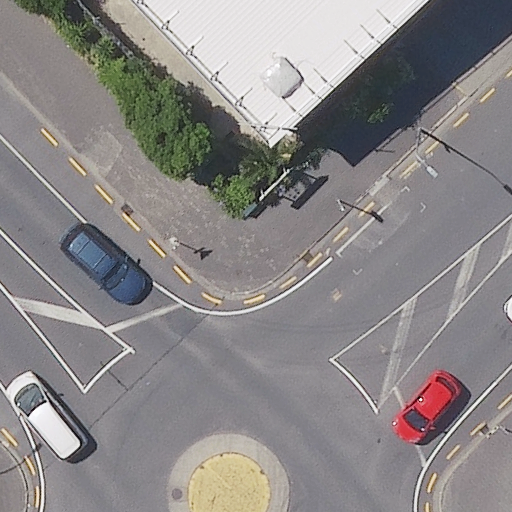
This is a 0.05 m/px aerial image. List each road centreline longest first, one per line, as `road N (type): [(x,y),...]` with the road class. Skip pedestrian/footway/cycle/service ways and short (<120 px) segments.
road 1 (tertiary): [(335,409),(511,235)]
road 2 (tertiary): [(148,405),(0,254)]
road 3 (tertiary): [(148,405),(186,374),(227,368),(275,373),(311,387),(335,409)]
